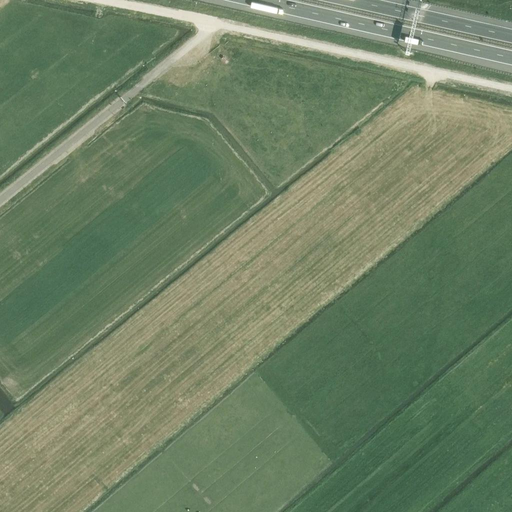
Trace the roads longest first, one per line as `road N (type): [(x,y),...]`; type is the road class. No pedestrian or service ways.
road 1 (track): [(99,0),(511,88)]
road 2 (motorway): [(251,0),(511,58)]
road 3 (motorway): [(511,36),(344,0)]
